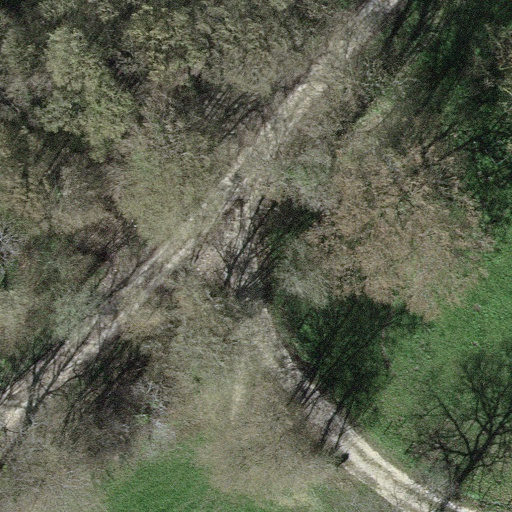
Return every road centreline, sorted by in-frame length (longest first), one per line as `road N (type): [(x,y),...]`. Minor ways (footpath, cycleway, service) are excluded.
road 1 (track): [(0,418),(66,363),(313,75)]
road 2 (track): [(226,185),(259,350),(386,479),(468,511)]
road 3 (track): [(0,88),(109,76),(313,75)]
